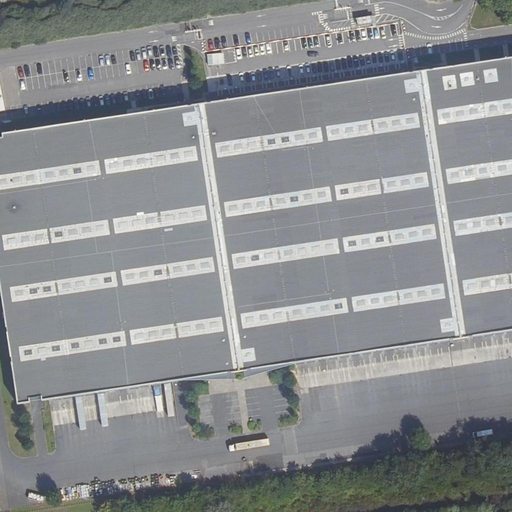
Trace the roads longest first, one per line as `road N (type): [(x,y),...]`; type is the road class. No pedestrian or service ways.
road 1 (unclassified): [(511,33),(466,40),(451,35),(441,18),(387,1),(0,62)]
road 2 (unclassified): [(24,478),(511,406)]
road 3 (unknown): [(451,35),(231,67)]
